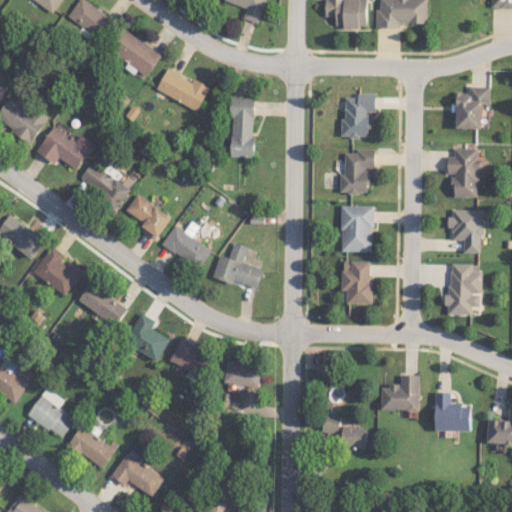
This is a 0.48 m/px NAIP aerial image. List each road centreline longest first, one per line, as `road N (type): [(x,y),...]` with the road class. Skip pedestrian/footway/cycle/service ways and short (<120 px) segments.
road 1 (residential): [(0,164),(220,322),(438,337),(511,368)]
road 2 (residential): [(289,511),(295,0)]
road 3 (residential): [(148,0),(224,56),(432,66),(511,45)]
road 4 (residential): [(412,66),(412,335)]
road 5 (residential): [(0,435),(108,511)]
